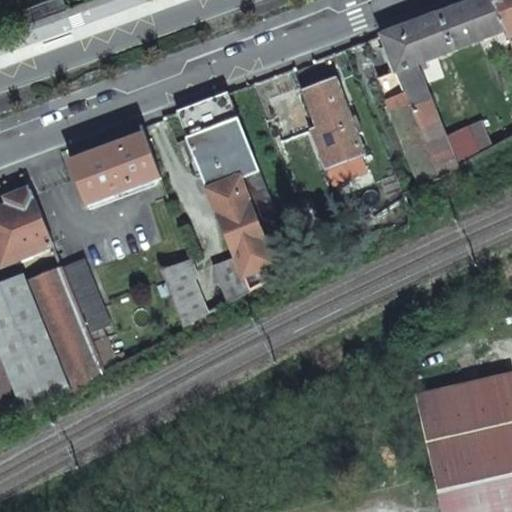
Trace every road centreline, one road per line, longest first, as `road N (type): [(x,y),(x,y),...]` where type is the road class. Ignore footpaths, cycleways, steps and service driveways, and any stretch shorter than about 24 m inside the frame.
road 1 (secondary): [(0,150),(383,10)]
road 2 (secondary): [(216,0),(0,74)]
